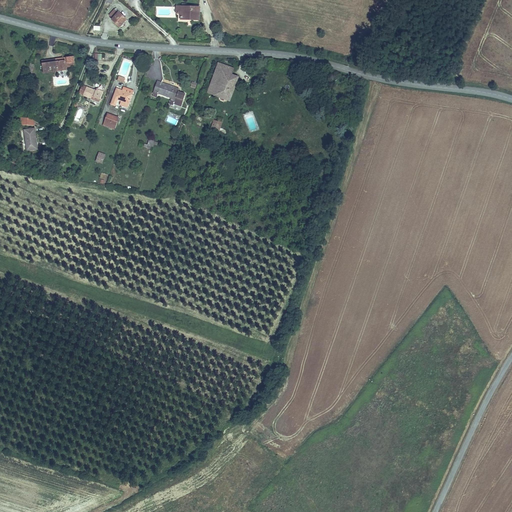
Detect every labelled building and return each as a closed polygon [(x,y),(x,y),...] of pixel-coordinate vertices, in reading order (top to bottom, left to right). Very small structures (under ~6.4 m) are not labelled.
[(182,6),(181,11),(181,16),(189,16),(189,18),(198,18),(199,7),(182,6)] [(120,27),(127,18),(115,8),(110,14),(113,17),(111,19),(120,27)] [(63,58),(56,59),(43,61),(44,70),(54,69),(75,66),(74,54),(62,56),(63,58)] [(226,72),(228,67),(219,64),(209,91),(217,94),(226,72)] [(230,99),(239,77),(232,75),(226,72),(217,94),(230,99)] [(175,86),(158,79),(153,92),(158,94),(159,92),(171,97),(171,98),(175,100),(174,102),(182,105),(186,93),(179,90),(179,91),(174,89),(175,86)] [(98,89),(82,84),(79,92),(94,98),(95,96),(103,99),(106,89),(99,87),(98,89)] [(117,88),(111,103),(116,105),(118,100),(121,101),(119,104),(126,107),(133,90),(124,87),(123,90),(117,88)] [(118,118),(109,114),(105,122),(111,124),(109,127),(114,129),(118,118)] [(215,118),(212,126),(221,130),(221,128),(219,128),(223,119),(218,117),(217,119),(215,118)] [(221,130),(212,126),(209,133),(219,137),(221,130)] [(36,127),(23,129),(26,150),(38,149),(36,127)] [(98,151),(95,161),(103,163),(106,153),(98,151)]
